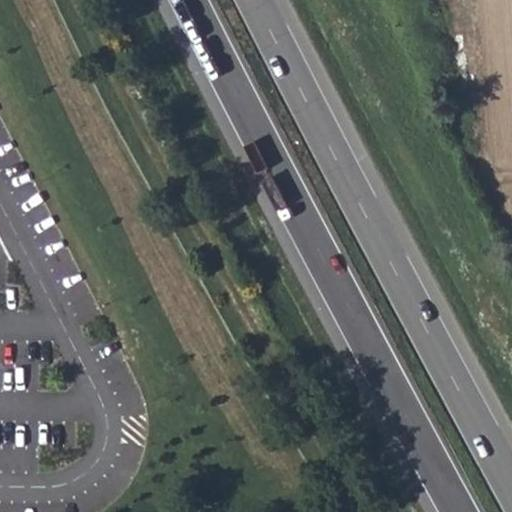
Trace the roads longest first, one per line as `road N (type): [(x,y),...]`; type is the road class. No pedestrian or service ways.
road 1 (track): [(85,0),(210,247),(372,511)]
road 2 (trunk): [(188,0),(460,511)]
road 3 (trunk): [(511,487),(254,0)]
